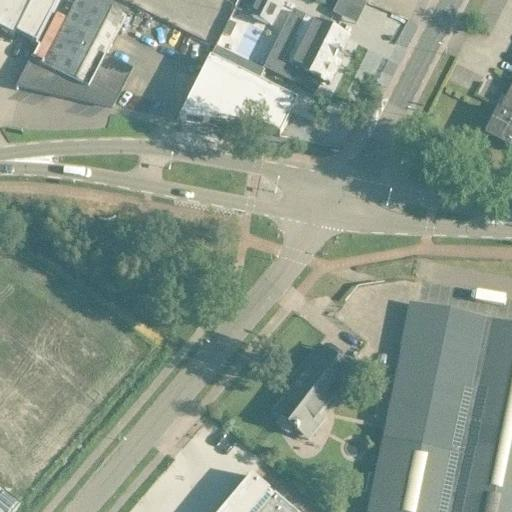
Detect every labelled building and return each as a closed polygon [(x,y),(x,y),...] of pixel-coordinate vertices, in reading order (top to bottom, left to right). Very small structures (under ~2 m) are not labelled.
[(0,0),(0,35),(13,42),(15,37),(35,47),(59,0),(0,0)] [(86,0),(75,0),(44,64),(32,58),(15,91),(17,91),(18,89),(111,110),(132,71),(105,57),(124,18),(86,0)] [(239,0),(235,10),(239,12),(243,5),(252,9),(249,16),(270,27),(283,0),(239,0)] [(338,51),(341,53),(347,41),(304,19),(282,64),(325,85),(326,84),(329,86),(340,65),(332,61),(338,51)] [(229,22),(222,35),(228,38),(234,25),(229,22)] [(221,42),(214,58),(228,65),(236,49),(221,42)] [(210,59),(179,121),(243,134),(249,123),(280,139),(297,104),(210,59)] [(511,85),(486,137),(511,150),(511,85)] [(511,511),(511,327),(410,307),(367,511),(511,511)] [(294,430),(293,432),(296,434),(298,433),(302,437),(351,375),(322,352),(274,415),(294,430)] [(291,511),(289,510),(273,497),(251,478),(221,511),(291,511)]
